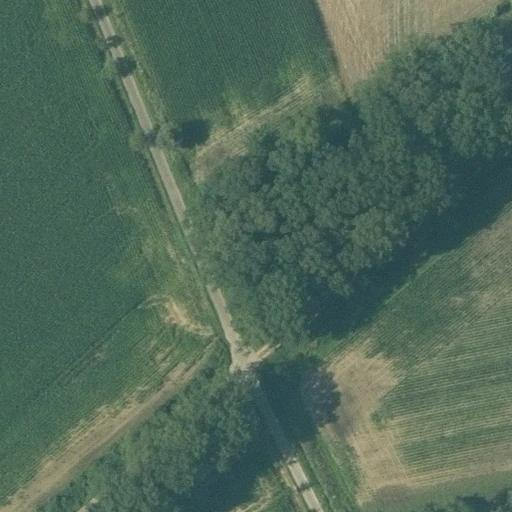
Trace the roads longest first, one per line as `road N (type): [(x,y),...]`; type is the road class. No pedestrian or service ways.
road 1 (unclassified): [(91,0),(243,369)]
road 2 (track): [(511,130),(243,369)]
road 3 (unclassified): [(243,369),(84,511)]
road 4 (unclassified): [(243,369),(320,511)]
